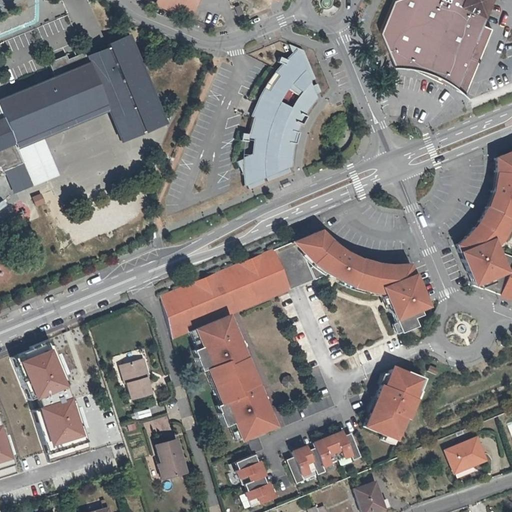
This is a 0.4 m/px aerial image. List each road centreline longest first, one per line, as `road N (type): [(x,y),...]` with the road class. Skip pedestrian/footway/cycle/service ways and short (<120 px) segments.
road 1 (primary): [(395,166),(143,273)]
road 2 (residential): [(143,273),(218,511)]
road 3 (unclassified): [(119,0),(213,43),(302,11)]
road 4 (primary): [(143,273),(0,332)]
road 5 (residential): [(395,166),(456,307)]
road 6 (unclassified): [(336,26),(395,166)]
road 7 (primary): [(511,117),(395,166)]
